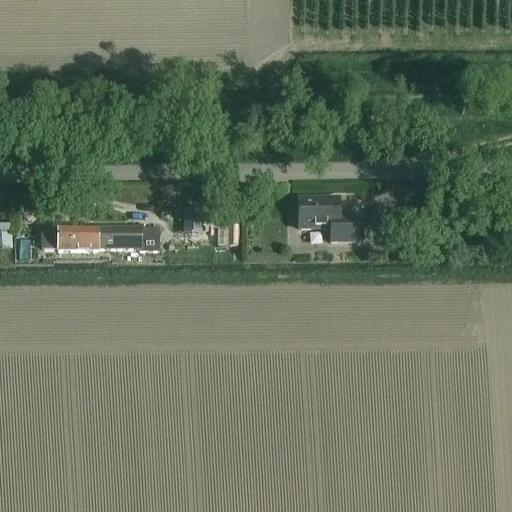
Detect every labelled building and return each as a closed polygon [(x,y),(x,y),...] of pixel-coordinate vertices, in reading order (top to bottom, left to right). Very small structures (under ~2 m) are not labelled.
[(338,199),(298,200),(298,230),(329,230),(330,244),(359,244),(358,218),(338,218),(338,199)] [(183,209),(182,237),(190,237),(190,233),(197,233),(200,234),(200,210),(194,210),(183,209)] [(201,209),(201,227),(215,227),(215,248),(237,248),(237,209),(201,209)] [(435,221),(408,222),(408,238),(435,238),(435,221)] [(44,250),(57,250),(57,252),(98,253),(98,251),(139,251),(139,253),(158,254),(159,229),(58,228),(57,230),(44,230),(41,232),(41,248),(44,250)] [(10,232),(0,232),(0,250),(11,250),(11,232),(10,232)]
